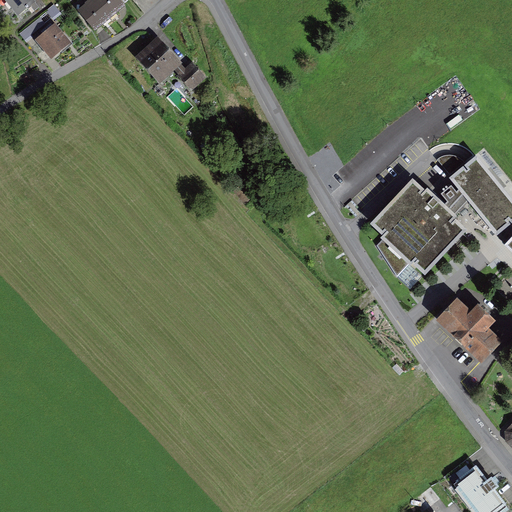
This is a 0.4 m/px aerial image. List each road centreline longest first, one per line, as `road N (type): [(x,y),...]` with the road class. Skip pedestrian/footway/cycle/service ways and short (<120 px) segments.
road 1 (residential): [(214,0),(344,233),(511,465)]
road 2 (residential): [(0,113),(169,0)]
